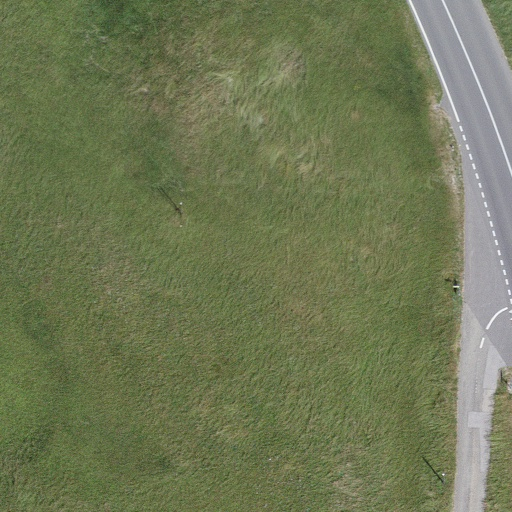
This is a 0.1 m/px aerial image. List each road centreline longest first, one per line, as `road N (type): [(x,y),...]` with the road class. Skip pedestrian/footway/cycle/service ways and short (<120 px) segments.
road 1 (unclassified): [(473,511),(482,339),(511,297)]
road 2 (tertiary): [(511,173),(442,0)]
